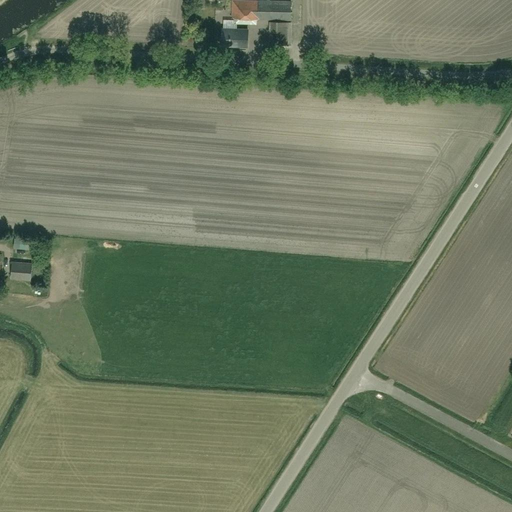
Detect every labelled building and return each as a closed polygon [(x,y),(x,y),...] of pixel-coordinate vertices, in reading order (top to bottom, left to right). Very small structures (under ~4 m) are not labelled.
[(231,0),(231,18),(292,20),(291,1),(273,0),(257,0),(258,0),(242,0),(231,0)] [(291,45),(291,22),(270,22),(270,45),(291,45)] [(247,46),(248,30),(222,29),(221,45),(247,46)] [(15,238),(14,249),(27,250),(28,240),(15,238)] [(31,280),(32,263),(13,261),(11,278),(31,280)]
